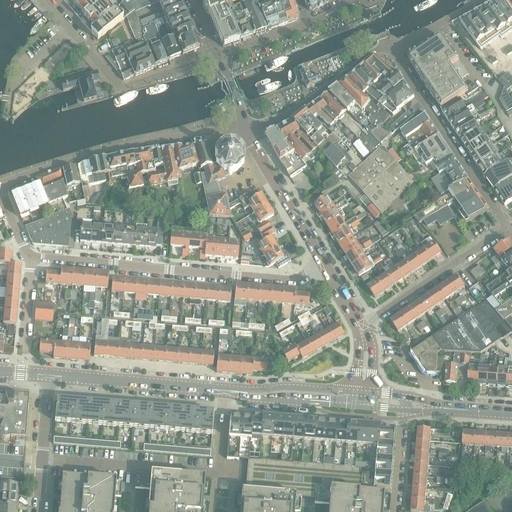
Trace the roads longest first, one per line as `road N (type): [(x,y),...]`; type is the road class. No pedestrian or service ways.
road 1 (residential): [(30,257),(279,279),(322,264)]
road 2 (residential): [(245,127),(98,151),(6,180),(0,191)]
road 3 (residential): [(389,46),(508,227)]
road 4 (residential): [(216,56),(119,86),(44,0)]
road 5 (residential): [(359,327),(508,227)]
road 6 (tertiary): [(223,391),(48,375)]
road 7 (residential): [(216,474),(41,460)]
road 8 (residential): [(245,127),(298,108),(389,46)]
road 9 (tertiary): [(322,264),(245,127)]
road 10 (tertiary): [(230,392),(353,404)]
road 11 (tertiary): [(353,392),(230,392)]
